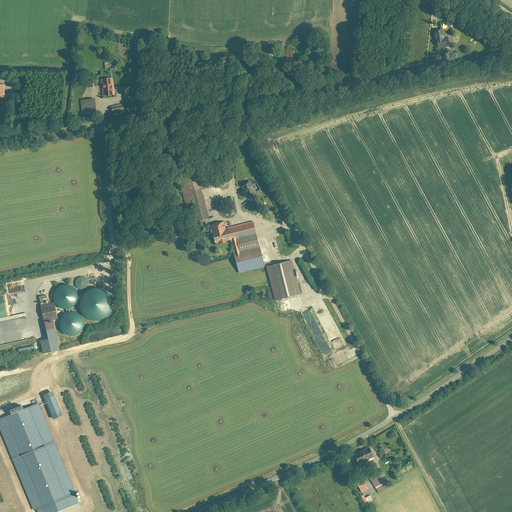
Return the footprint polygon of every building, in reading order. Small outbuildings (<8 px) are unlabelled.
[(433,33),(436,51),(450,49),(447,31),(433,33)] [(102,80),(104,96),(114,94),(112,79),(102,80)] [(82,100),(83,115),(95,114),(95,99),(82,100)] [(200,175),(179,180),(183,196),(204,191),(200,175)] [(250,182),(240,187),(241,189),(239,190),(242,196),(244,195),(246,197),(251,194),(255,192),(250,182)] [(255,192),(251,194),(254,198),(261,194),(259,190),(255,192)] [(193,195),(199,223),(209,221),(204,193),(193,195)] [(228,240),(237,273),(263,266),(258,245),(240,249),(237,238),(254,234),(251,223),(225,229),(223,225),(210,228),(214,243),(228,240)] [(183,235),(175,237),(176,243),(185,241),(183,235)] [(263,270),(272,300),(299,293),(291,263),(263,270)] [(38,511),(54,511),(79,502),(39,404),(24,410),(22,405),(9,410),(11,415),(0,419),(0,429),(33,510),(37,509),(38,511)] [(354,454),(358,464),(374,457),(369,447),(354,454)] [(347,456),(342,459),(351,477),(357,474),(347,456)] [(381,470),(375,474),(378,479),(384,475),(381,470)] [(376,477),(370,481),(377,492),(383,488),(376,477)] [(355,482),(360,493),(366,490),(360,479),(355,482)] [(364,499),(366,504),(372,501),(370,496),(364,499)]
